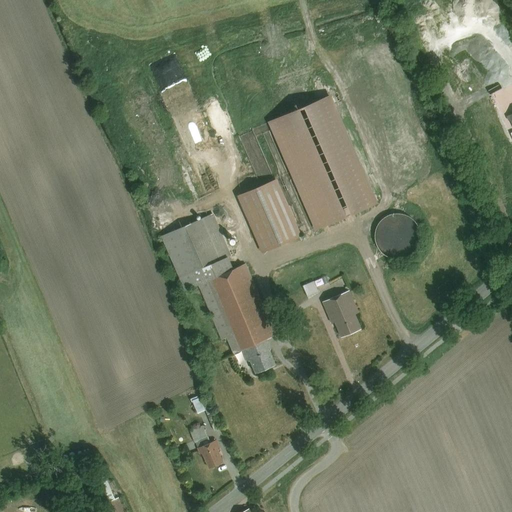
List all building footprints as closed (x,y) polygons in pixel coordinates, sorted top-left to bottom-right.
[(309,104),(355,212),(381,200),(335,92),(309,104)] [(246,125),(284,109),(280,100),(242,116),(246,125)] [(304,106),(271,120),(317,228),(350,214),(304,106)] [(163,122),(151,125),(169,184),(181,180),(163,122)] [(279,178),(241,194),(265,249),(303,232),(279,178)] [(406,211),(377,219),(387,255),(409,249),(405,235),(412,233),(406,211)] [(215,213),(164,235),(186,288),(201,282),(238,267),(215,213)] [(270,336),(278,333),(248,262),(238,267),(201,282),(224,337),(228,335),(234,351),(244,347),(270,336)] [(309,296),(320,291),(316,280),(305,284),(309,296)] [(351,289),(324,300),(334,322),(336,321),(343,337),(364,328),(357,313),(360,311),(351,289)] [(270,336),(244,347),(249,359),(251,358),(257,371),(280,361),(270,336)] [(212,402),(206,404),(216,429),(223,426),(212,402)] [(212,441),(205,425),(192,430),(200,447),(212,441)] [(212,441),(200,447),(203,454),(205,453),(211,467),(226,461),(220,449),(223,448),(218,438),(212,441)] [(117,497),(108,476),(98,481),(107,501),(117,497)] [(107,501),(105,502),(109,511),(126,511),(119,496),(117,497),(107,501)]
